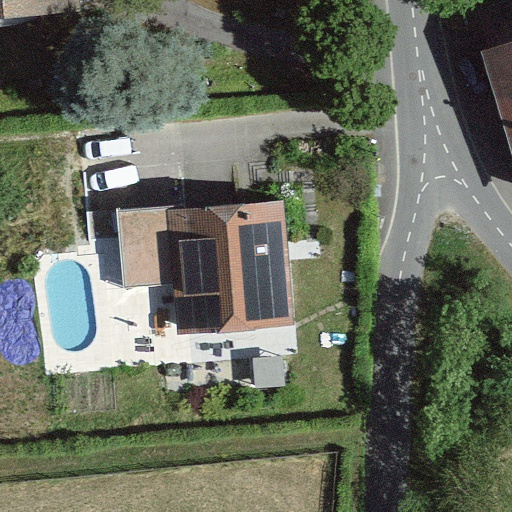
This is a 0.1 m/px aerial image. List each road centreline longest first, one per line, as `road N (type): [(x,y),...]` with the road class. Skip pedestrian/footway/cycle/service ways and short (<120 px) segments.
road 1 (residential): [(435,160),(398,280),(388,511)]
road 2 (residential): [(411,0),(435,160)]
